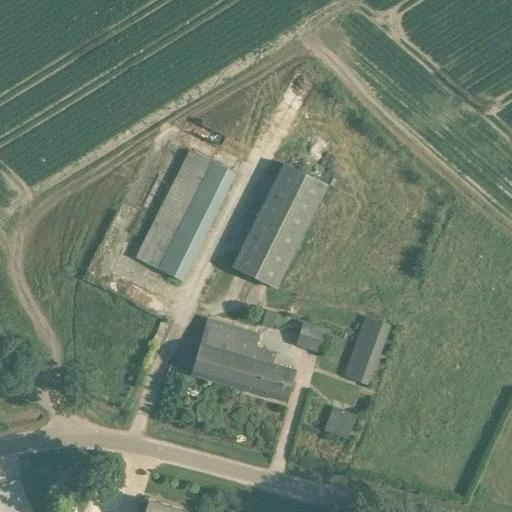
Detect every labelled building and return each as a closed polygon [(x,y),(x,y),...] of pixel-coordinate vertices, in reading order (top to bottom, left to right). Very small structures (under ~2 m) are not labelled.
[(237,158),(302,28),(249,1),(184,132),(89,323),(142,349),(158,317),(237,158)] [(288,85),(281,101),(299,109),(306,93),(288,85)] [(328,186),(283,164),(232,267),(277,289),(328,186)] [(365,317),(343,377),(368,386),(390,326),(365,317)] [(287,402),(296,370),(273,364),(276,353),(256,347),(260,333),(208,318),(192,374),(287,402)] [(328,330),(302,322),(295,346),(321,354),(328,330)] [(347,441),(357,416),(332,406),(323,431),(347,441)] [(181,511),(182,511),(150,501),(146,511),(181,511)]
